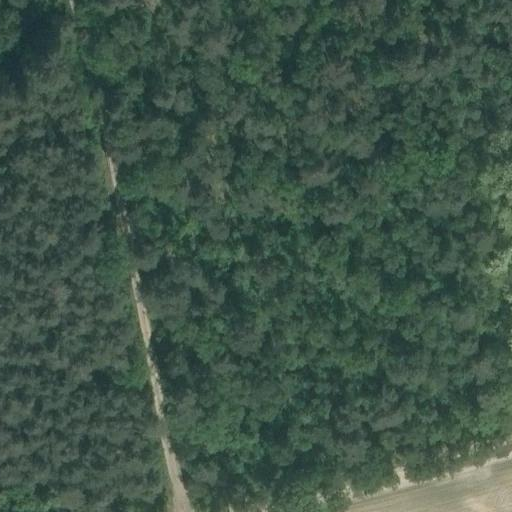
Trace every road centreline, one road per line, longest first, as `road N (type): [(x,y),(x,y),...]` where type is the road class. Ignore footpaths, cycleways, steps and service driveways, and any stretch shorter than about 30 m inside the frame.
road 1 (track): [(85,0),(196,511)]
road 2 (track): [(270,511),(511,450)]
